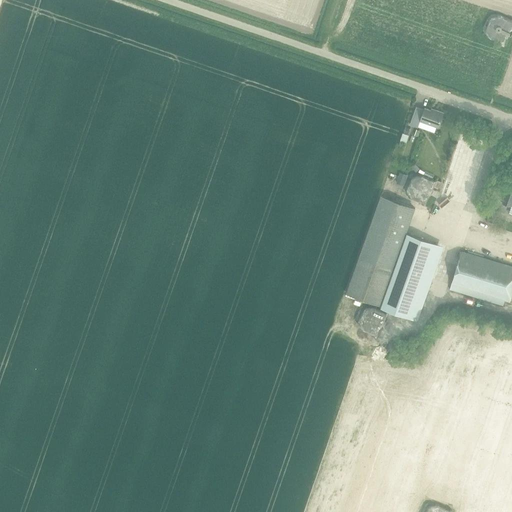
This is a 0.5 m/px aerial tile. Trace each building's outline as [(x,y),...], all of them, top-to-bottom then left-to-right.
[(504,45),(511,27),(511,20),(511,21),(501,17),(495,17),(493,17),(492,18),(487,30),(487,32),(491,39),(504,45)] [(416,107),(410,125),(418,128),(420,121),(438,128),(443,113),(435,110),(435,112),(425,108),(424,110),(416,107)] [(400,173),(396,183),(403,185),(407,175),(400,173)] [(426,203),(435,183),(421,175),(419,175),(418,175),(415,176),(414,177),(408,190),(407,191),(408,193),(426,203)] [(511,184),(509,184),(502,204),(511,207),(511,206),(511,184)] [(464,197),(466,190),(455,186),(453,193),(464,197)] [(415,209),(381,196),(346,293),(419,319),(444,246),(406,233),(415,209)] [(466,199),(463,209),(469,212),(468,216),(477,219),(480,211),(468,207),(470,201),(466,199)] [(508,302),(511,289),(511,266),(461,251),(449,290),(503,306),(505,301),(508,302)] [(377,335),(386,313),(375,308),(371,307),(368,307),(367,307),(366,308),(360,320),(359,321),(359,322),(359,323),(360,324),(363,329),(377,335)]
